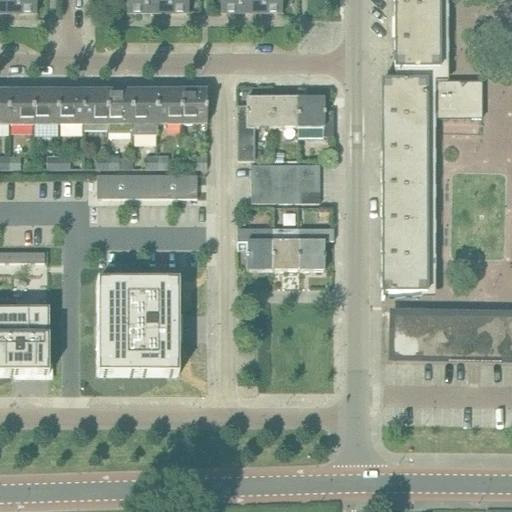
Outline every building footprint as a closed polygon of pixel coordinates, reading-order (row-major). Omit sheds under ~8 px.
[(5,0),(5,15),(36,15),(35,0),(5,0)] [(126,0),(126,15),(157,14),(156,0),(126,0)] [(156,0),(157,14),(188,14),(187,0),(156,0)] [(219,0),(220,14),(251,14),(250,0),(219,0)] [(250,0),(251,14),(281,14),(281,0),(250,0)] [(393,0),(394,70),(439,70),(439,0),(393,0)] [(504,29),(504,8),(498,8),(497,0),(487,0),(488,29),(504,29)] [(381,152),(426,152),(426,120),(481,120),(481,84),(381,84),(381,152)] [(8,93),(0,92),(0,126),(8,127),(8,93)] [(82,92),(58,93),(58,127),(82,127),(82,92)] [(107,92),(82,92),(82,127),(107,126),(107,92)] [(131,92),(107,92),(107,126),(132,126),(131,92)] [(156,92),(131,92),(132,126),(132,137),(156,137),(156,126),(156,92)] [(181,92),(156,92),(156,126),(181,126),(181,92)] [(206,92),(181,92),(181,126),(206,126),(206,92)] [(33,93),(8,93),(8,127),(33,127),(33,93)] [(58,93),(33,93),(33,127),(58,127),(58,93)] [(253,130),(272,130),(272,100),(246,100),(246,108),(236,108),(236,163),(254,164),(253,130)] [(297,100),(272,100),(272,130),(297,130),(297,100)] [(323,100),(297,100),(297,130),(297,142),(322,142),(322,139),(330,139),(332,139),(332,113),(323,113),(323,100)] [(381,152),(381,301),(426,301),(426,152),(381,152)] [(0,159),(0,171),(8,171),(8,159),(0,159)] [(19,159),(8,159),(8,171),(19,171),(19,159)] [(47,159),(47,171),(58,171),(58,159),(47,159)] [(69,159),(58,159),(58,171),(69,171),(69,159)] [(96,159),(96,171),(107,171),(107,159),(96,159)] [(118,159),(107,159),(107,171),(118,171),(118,159)] [(145,159),(145,171),(156,171),(156,159),(145,159)] [(167,159),(156,159),(156,171),(167,171),(167,159)] [(195,159),(195,171),(206,171),(206,159),(195,159)] [(250,181),(272,181),(272,168),(250,168),(250,181)] [(272,188),(280,187),(280,168),(272,168),(272,181),(272,188)] [(289,188),(289,168),(280,168),(280,187),(289,188)] [(297,188),(297,181),(297,168),(289,168),(289,188),(297,188)] [(297,181),(319,181),(319,168),(297,168),(297,181)] [(96,182),(96,201),(143,201),(196,201),(196,193),(196,186),(196,178),(96,177),(96,182)] [(272,193),(272,188),(272,181),(250,181),(250,193),(272,193)] [(319,193),(319,181),(297,181),(297,188),(297,193),(319,193)] [(272,193),(272,206),(280,206),(280,187),(272,188),(272,193)] [(280,206),(289,206),(289,188),(280,187),(280,206)] [(289,188),(289,206),(297,206),(297,193),(297,188),(289,188)] [(250,206),(272,206),(272,193),(250,193),(250,206)] [(319,206),(319,193),(297,193),(297,206),(319,206)] [(272,273),(272,243),(272,231),(236,231),(236,253),(246,253),(246,273),(272,273)] [(272,231),(272,243),(272,273),(297,273),(297,232),(297,231),(272,231)] [(333,243),(333,231),(297,231),(297,232),(297,273),(323,273),(323,243),(333,243)] [(21,255),(0,254),(0,265),(21,265),(21,255)] [(44,255),(21,255),(21,265),(44,265),(44,255)] [(178,283),(96,283),(96,378),(178,378),(178,283)] [(0,378),(48,378),(48,312),(0,311),(0,378)] [(392,315),(391,347),(423,348),(424,316),(392,315)] [(436,317),(435,348),(467,349),(468,317),(436,317)] [(480,317),(479,349),(511,349),(511,318),(480,317)]
